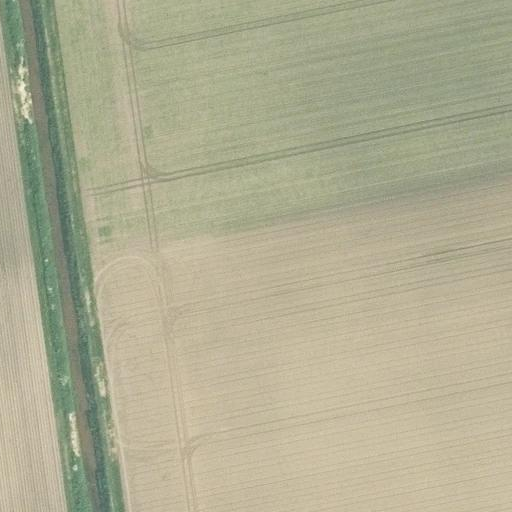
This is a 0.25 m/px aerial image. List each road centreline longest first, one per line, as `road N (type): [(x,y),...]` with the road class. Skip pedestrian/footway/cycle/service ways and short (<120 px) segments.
road 1 (track): [(47,0),(118,511)]
road 2 (track): [(11,0),(77,511)]
